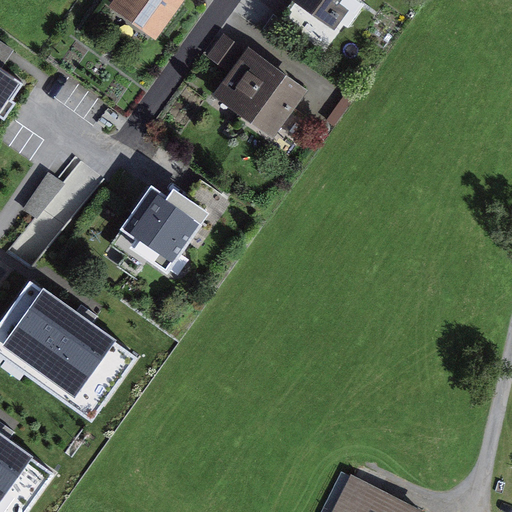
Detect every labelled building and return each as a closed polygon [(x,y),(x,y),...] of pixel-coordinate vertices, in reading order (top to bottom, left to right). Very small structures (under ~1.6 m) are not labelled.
[(109,0),(108,2),(155,37),(181,0),(109,0)] [(303,0),(335,23),(351,0),(303,0)] [(228,72),(246,43),(225,30),(207,59),(228,72)] [(222,97),(271,132),(264,141),(284,155),(312,117),(292,103),(308,82),(259,47),(222,97)] [(0,118),(25,81),(0,64),(0,118)] [(133,249),(166,272),(202,221),(153,187),(123,229),(139,240),(133,249)] [(32,280),(0,324),(0,347),(91,412),(134,352),(32,280)] [(0,432),(0,511),(19,511),(51,468),(0,432)] [(423,511),(426,507),(355,475),(338,511),(423,511)]
